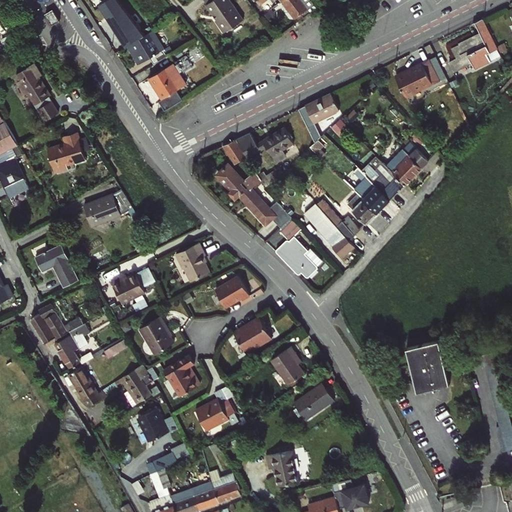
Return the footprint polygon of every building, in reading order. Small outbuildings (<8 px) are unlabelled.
[(109,19),(124,9),(117,0),(102,0),(98,3),(109,19)] [(243,16),(230,0),(208,0),(204,3),(202,5),(213,19),(212,20),(222,32),(243,16)] [(284,0),(284,1),(296,19),(309,9),(316,3),(313,0),(284,0)] [(318,5),(316,3),(309,9),(311,11),(318,5)] [(274,7),(272,5),(264,11),(266,13),(263,15),(266,19),(277,10),(274,7)] [(127,43),(140,35),(124,9),(109,19),(125,45),(127,43)] [(55,10),(47,15),(54,25),(61,20),(55,10)] [(449,65),(453,74),(472,65),(475,71),(492,63),(488,56),(499,51),(482,17),(475,20),(483,37),(477,40),(476,38),(460,45),(461,47),(454,50),(459,60),(449,65)] [(19,43),(7,22),(0,26),(0,30),(11,48),(19,43)] [(127,43),(132,52),(139,62),(161,48),(157,41),(149,29),(140,35),(127,43)] [(186,54),(174,61),(180,70),(192,63),(186,54)] [(435,56),(431,58),(440,78),(445,76),(435,56)] [(417,64),(418,67),(398,76),(406,94),(440,78),(431,58),(417,64)] [(185,78),(180,70),(174,61),(172,63),(183,80),(185,78)] [(172,63),(150,77),(161,94),(183,80),(172,63)] [(32,64),(17,73),(21,79),(18,81),(25,93),(28,91),(46,118),(56,112),(46,96),(48,94),(37,77),(40,75),(32,64)] [(167,106),(182,98),(176,88),(162,97),(167,106)] [(331,93),(306,105),(315,123),(338,111),(340,110),(331,93)] [(315,123),(306,105),(299,109),(315,142),(319,139),(321,137),(315,123)] [(348,116),(353,121),(360,113),(355,109),(348,116)] [(6,122),(3,117),(1,118),(0,115),(0,153),(13,146),(19,143),(6,122)] [(335,127),(345,139),(352,133),(342,121),(335,127)] [(241,159),(242,160),(262,149),(266,158),(288,147),(279,130),(247,147),(242,138),(229,145),(241,159)] [(69,146),(49,148),(52,174),(66,172),(66,169),(86,166),(82,137),(68,139),(69,146)] [(315,142),(311,146),(323,157),(327,153),(322,149),(326,145),(319,139),(315,142)] [(241,159),(229,145),(215,152),(232,167),(241,159)] [(13,146),(0,153),(0,175),(5,186),(25,177),(15,157),(18,156),(13,146)] [(431,160),(416,146),(410,153),(405,148),(387,165),(407,184),(431,160)] [(407,184),(387,165),(384,162),(376,170),(381,175),(374,182),(377,185),(391,199),(407,184)] [(217,181),(215,183),(234,201),(237,198),(241,202),(250,193),(252,190),(245,183),(242,185),(227,171),(224,174),(223,173),(216,180),(217,181)] [(364,198),(379,212),(391,199),(377,185),(374,182),(372,180),(359,194),(364,198)] [(135,207),(123,188),(111,195),(86,204),(94,225),(123,214),(135,207)] [(285,207),(276,216),(250,193),(241,202),(267,226),(273,220),(281,228),(293,217),(285,207)] [(349,204),(368,223),(379,212),(364,198),(359,194),(349,204)] [(324,199),(317,205),(336,225),(342,220),(324,199)] [(355,246),(349,239),(336,225),(317,205),(316,203),(310,209),(332,233),(330,236),(335,242),(332,245),(343,257),(355,246)] [(348,215),(342,220),(354,234),(360,229),(348,215)] [(298,238),(305,230),(293,217),(281,228),(279,230),(290,241),(278,252),(300,276),(304,273),(309,279),(320,269),(308,255),(311,252),(298,238)] [(349,239),(354,234),(342,220),(336,225),(349,239)] [(181,269),(182,268),(188,281),(207,272),(202,262),(204,261),(202,256),(203,255),(197,242),(174,253),(181,269)] [(64,244),(38,256),(45,270),(56,265),(65,286),(80,279),(64,244)] [(118,278),(111,282),(121,303),(144,292),(135,273),(119,280),(118,278)] [(0,274),(0,302),(14,296),(8,283),(5,285),(0,274)] [(213,288),(223,306),(238,297),(240,300),(248,295),(237,275),(213,288)] [(48,340),(68,327),(52,302),(32,315),(48,340)] [(164,314),(143,326),(158,351),(177,340),(166,321),(168,320),(164,314)] [(73,332),(55,338),(62,360),(69,357),(72,365),(81,362),(76,347),(89,343),(86,332),(89,331),(83,315),(69,319),(73,332)] [(250,329),(236,337),(247,357),(273,342),(261,320),(249,327),(250,329)] [(122,339),(105,348),(109,356),(127,346),(122,339)] [(439,339),(407,348),(418,392),(451,385),(439,339)] [(294,346),(272,359),(289,385),(307,374),(301,365),(295,356),(299,353),(294,346)] [(295,356),(301,365),(305,363),(299,353),(295,356)] [(190,354),(164,369),(179,395),(200,383),(193,371),(191,373),(188,367),(190,366),(195,363),(190,354)] [(87,361),(72,366),(83,395),(97,389),(87,361)] [(57,378),(52,371),(48,373),(63,397),(67,395),(64,389),(57,378)] [(127,379),(124,381),(130,390),(129,390),(128,389),(125,391),(125,393),(127,396),(128,395),(135,406),(139,404),(142,402),(127,379)] [(308,420),(335,398),(321,380),(293,402),(308,420)] [(218,398),(196,410),(207,430),(229,417),(233,423),(239,419),(222,388),(215,392),(218,398)] [(64,427),(91,434),(78,413),(75,407),(70,400),(64,427)] [(501,448),(511,447),(511,401),(511,400),(497,401),(501,448)] [(152,436),(170,431),(161,404),(143,410),(152,436)] [(291,449),(265,454),(269,469),(274,467),(278,486),(298,482),(295,467),(291,449)] [(170,454),(149,464),(153,473),(161,469),(165,467),(174,463),(170,454)] [(194,511),(199,510),(192,488),(175,494),(165,467),(161,469),(176,511),(194,511)] [(152,474),(161,498),(150,502),(153,511),(176,511),(161,469),(153,473),(152,474)] [(241,496),(242,500),(249,497),(246,488),(236,472),(213,480),(221,503),(241,496)] [(221,503),(213,480),(192,488),(199,510),(221,503)] [(341,505),(372,500),(369,480),(338,484),(341,505)] [(311,507),(301,510),(302,511),(340,511),(337,497),(310,504),(311,507)] [(135,511),(130,503),(122,507),(124,511),(135,511)]
